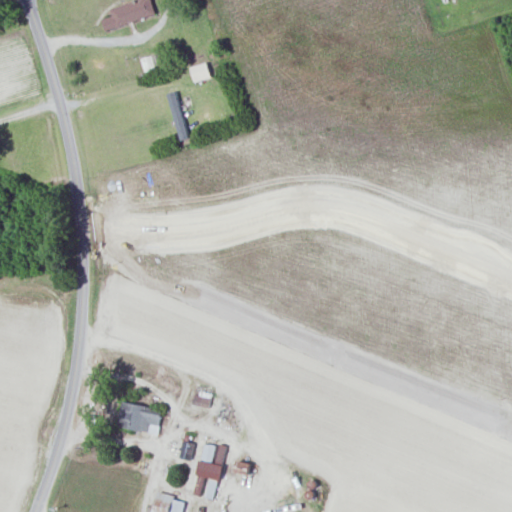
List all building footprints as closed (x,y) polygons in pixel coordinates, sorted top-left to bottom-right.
[(107,30),(157,16),(152,0),(141,0),(112,8),(114,17),(104,19),(107,30)] [(192,67),(196,82),(213,78),(209,63),(192,67)] [(168,94),(182,140),(191,137),(177,91),(168,94)] [(193,404),(211,408),(214,393),(197,389),(193,404)] [(159,433),(164,409),(124,401),(120,425),(159,433)] [(224,464),(214,462),(217,445),(204,443),(196,494),(206,495),(206,497),(219,499),(224,464)] [(184,511),(187,499),(159,493),(154,511),(184,511)]
